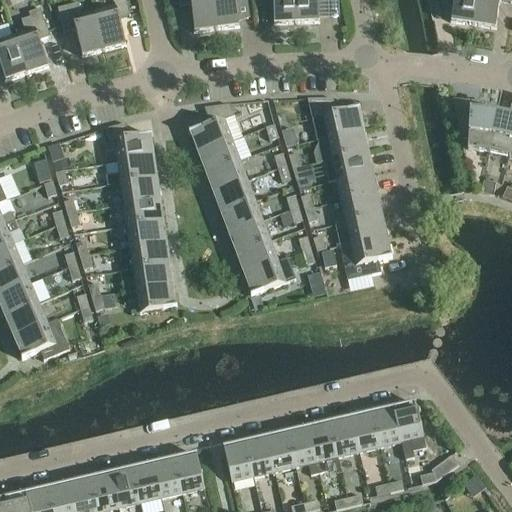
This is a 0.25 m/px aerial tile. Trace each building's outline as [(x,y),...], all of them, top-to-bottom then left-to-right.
[(112,0),(115,9),(94,15),(104,55),(126,49),(126,48),(125,48),(118,22),(130,19),(125,0),(112,0)] [(216,33),(212,0),(177,0),(179,10),(191,8),(194,34),(193,35),(193,36),(216,33)] [(212,0),(216,33),(239,30),(239,29),(238,29),(235,3),(247,1),(246,0),(212,0)] [(296,26),(295,0),(272,0),(274,26),(273,26),(273,27),(296,26)] [(295,0),(296,26),(319,26),(319,24),(318,24),(317,0),(295,0)] [(450,25),(473,28),(477,0),(454,0),(451,24),(450,24),(450,25)] [(477,0),(473,28),(496,32),(496,31),(495,30),(499,4),(511,6),(511,0),(477,0)] [(104,55),(94,15),(82,18),(79,6),(57,11),(64,36),(75,33),(82,59),(81,59),(81,60),(104,55)] [(25,35),(13,39),(27,77),(48,70),(48,69),(47,69),(39,44),(50,40),(40,12),(28,16),(30,20),(21,23),(25,35)] [(27,77),(13,39),(0,43),(0,68),(5,84),(4,84),(5,85),(27,77)] [(362,134),(358,113),(360,113),(359,112),(336,117),(333,102),(307,102),(312,123),(317,144),(319,144),(327,142),(362,134)] [(191,137),(198,157),(232,144),(224,124),(245,115),(242,108),(231,110),(230,108),(204,112),(211,128),(189,137),(189,138),(191,137)] [(467,153),(489,155),(496,117),(470,115),(469,127),(458,126),(461,143),(468,143),(467,153)] [(489,155),(509,160),(511,150),(511,121),(496,117),(489,155)] [(115,154),(117,166),(153,161),(150,140),(151,140),(151,138),(128,142),(126,127),(101,133),(104,155),(115,154)] [(265,131),(269,144),(278,142),(274,129),(265,131)] [(332,163),(367,156),(362,134),(327,142),(319,144),(322,154),(313,156),(316,167),(324,165),(332,163)] [(62,144),(51,148),(59,172),(70,168),(62,144)] [(198,157),(206,177),(240,165),(232,144),(198,157)] [(372,177),(367,156),(332,163),(324,165),(328,186),(336,184),(372,177)] [(288,159),(292,172),(301,170),(297,157),(288,159)] [(274,160),(278,173),(287,171),(283,158),(274,160)] [(107,190),(120,188),(156,182),(153,161),(117,166),(119,178),(105,180),(107,190)] [(40,186),(52,182),(46,164),(34,167),(40,186)] [(206,177),(214,198),(247,185),(240,165),(206,177)] [(301,170),(292,172),(296,185),(305,183),(301,170)] [(287,171),(278,173),(281,186),(290,184),(287,171)] [(68,187),(64,174),(55,177),(59,190),(68,187)] [(336,184),(341,205),(376,198),(372,177),(336,184)] [(120,188),(123,209),(159,204),(156,182),(120,188)] [(481,196),(493,198),(495,185),(483,183),(481,196)] [(44,188),(48,201),(57,199),(53,185),(44,188)] [(214,198),(221,218),(255,205),(247,185),(214,198)] [(502,201),(511,205),(511,190),(507,189),(502,201)] [(301,201),(304,214),(313,211),(310,198),(301,201)] [(341,205),(346,226),(346,227),(381,219),(376,198),(341,205)] [(286,202),(290,215),(299,212),(295,199),(286,202)] [(64,206),(68,219),(76,216),(73,203),(64,206)] [(123,209),(126,230),(127,230),(162,225),(159,204),(123,209)] [(221,218),(229,238),(263,225),(255,205),(221,218)] [(313,211),(304,214),(308,227),(317,224),(313,211)] [(299,212),(290,215),(294,228),(303,225),(299,212)] [(52,217),(56,230),(65,227),(61,214),(52,217)] [(0,230),(5,228),(15,224),(11,216),(1,220),(0,216),(0,230)] [(76,216),(68,219),(71,232),(80,229),(76,216)] [(348,235),(350,247),(350,248),(386,240),(381,219),(346,227),(346,226),(335,228),(337,238),(348,235)] [(0,253),(13,248),(9,238),(19,233),(15,224),(5,228),(0,230),(0,253)] [(128,239),(130,252),(166,246),(162,225),(127,230),(126,230),(116,231),(117,241),(128,239)] [(229,238),(237,258),(270,245),(263,225),(229,238)] [(65,227),(56,230),(60,243),(69,241),(65,227)] [(313,242),(317,256),(326,253),(322,240),(313,242)] [(350,248),(350,247),(340,249),(347,284),(372,278),(369,267),(392,262),(392,260),(390,261),(386,240),(350,248)] [(298,243),(302,256),(311,254),(307,241),(298,243)] [(76,248),(80,261),(89,258),(85,245),(76,248)] [(237,258),(244,278),(278,266),(270,245),(237,258)] [(122,275),(133,273),(169,268),(166,246),(130,252),(132,264),(121,266),(122,275)] [(0,253),(0,277),(22,268),(13,248),(0,253)] [(311,254),(302,256),(306,269),(315,267),(311,254)] [(333,254),(321,257),(325,272),(336,269),(333,254)] [(64,259),(68,272),(77,269),(73,256),(64,259)] [(89,258),(80,261),(83,274),(92,271),(89,258)] [(251,300),(295,283),(292,274),(283,277),(278,266),(244,278),(252,298),(250,299),(251,300)] [(0,277),(0,300),(30,288),(22,268),(0,277)] [(133,273),(136,294),(172,289),(169,268),(133,273)] [(77,269),(68,272),(72,285),(81,282),(77,269)] [(88,289),(92,302),(101,300),(97,287),(88,289)] [(0,300),(0,308),(6,322),(39,308),(30,288),(0,300)] [(172,289),(136,294),(139,317),(177,311),(177,310),(175,310),(172,289)] [(76,301),(80,314),(89,311),(85,298),(76,301)] [(101,300),(92,302),(96,316),(104,313),(101,300)] [(6,322),(14,342),(47,328),(39,308),(6,322)] [(89,311),(80,314),(84,327),(93,324),(89,311)] [(47,328),(14,342),(23,361),(21,362),(22,363),(41,355),(44,363),(43,364),(43,365),(69,354),(56,324),(47,328)] [(393,412),(401,447),(405,463),(414,461),(413,455),(426,452),(415,406),(393,412)] [(393,412),(372,416),(380,452),(401,447),(393,412)] [(372,416),(351,421),(359,457),(380,452),(372,416)] [(351,421),(330,426),(338,462),(359,457),(351,421)] [(330,426),(308,431),(319,477),(328,475),(325,465),(338,462),(330,426)] [(308,431),(287,436),(296,471),(308,468),(311,479),(319,477),(308,431)] [(287,436),(266,441),(275,476),(296,471),(287,436)] [(266,441),(245,446),(253,481),(275,476),(266,441)] [(253,481),(245,446),(223,451),(231,486),(253,481)] [(196,458),(174,463),(182,498),(204,493),(196,458)] [(433,476),(420,479),(422,489),(436,486),(459,469),(452,459),(431,474),(433,476)] [(174,463),(153,468),(161,503),(182,498),(174,463)] [(153,468),(132,473),(140,508),(161,503),(153,468)] [(132,473),(111,477),(118,511),(121,511),(140,508),(132,473)] [(118,511),(111,477),(90,482),(96,511),(118,511)] [(486,492),(476,479),(463,489),(472,502),(486,492)] [(96,511),(90,482),(69,487),(74,511),(96,511)] [(401,484),(388,488),(390,497),(403,494),(401,484)] [(74,511),(69,487),(47,492),(51,511),(74,511)] [(390,497),(388,488),(375,491),(377,500),(390,497)] [(51,511),(47,492),(26,497),(29,511),(51,511)] [(29,511),(26,497),(5,502),(7,511),(29,511)] [(360,499),(347,502),(349,511),(362,508),(360,499)] [(345,511),(349,511),(347,502),(334,505),(335,511),(345,511)]
